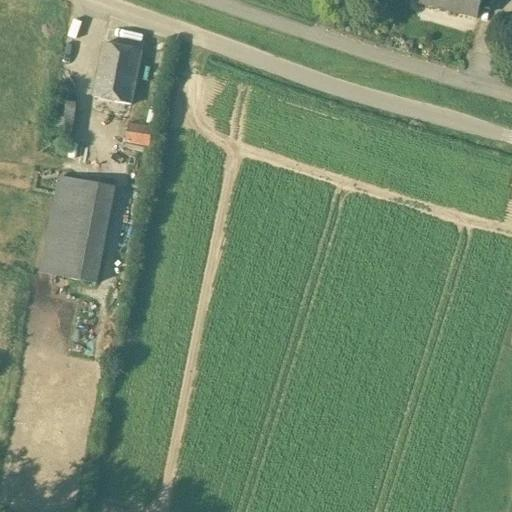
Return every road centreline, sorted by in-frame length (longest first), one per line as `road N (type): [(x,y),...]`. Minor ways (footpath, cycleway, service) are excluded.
road 1 (tertiary): [(511,137),(328,85),(90,0)]
road 2 (unclassified): [(511,96),(211,0)]
